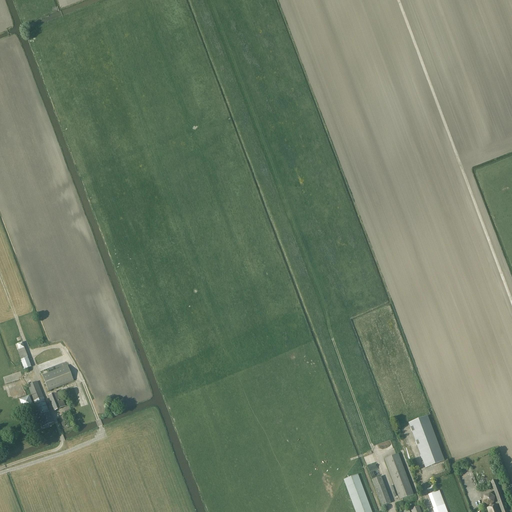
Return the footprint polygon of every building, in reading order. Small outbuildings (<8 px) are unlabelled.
[(24,370),(31,367),(28,358),(21,360),(24,370)] [(48,391),(74,381),(67,365),(42,375),(48,391)] [(53,423),(38,381),(27,385),(39,415),(35,417),(36,422),(40,420),(43,427),(53,423)] [(64,403),(60,392),(48,396),(54,411),(61,409),(60,408),(69,405),(68,402),(64,403)] [(23,410),(33,406),(29,396),(19,400),(23,410)] [(425,468),(444,461),(428,416),(408,423),(425,468)] [(400,500),(414,495),(398,454),(384,459),(400,500)] [(344,480),(355,511),(371,511),(358,475),(344,480)] [(382,506),(391,503),(381,476),(372,480),(382,506)] [(511,511),(511,509),(508,511),(496,480),(491,482),(502,511),(511,511)] [(434,511),(447,511),(439,491),(428,495),(434,511)] [(494,503),(495,497),(490,492),(484,495),(483,501),(488,505),(489,505),(493,503),(494,503)]
